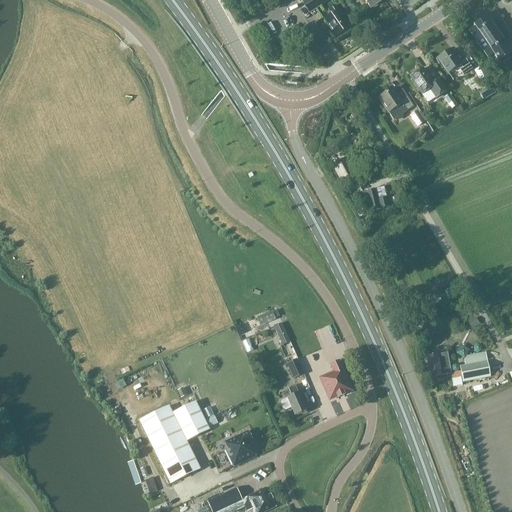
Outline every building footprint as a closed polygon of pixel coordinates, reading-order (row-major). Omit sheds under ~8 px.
[(320,5),(317,0),(300,0),(309,13),(320,5)] [(340,0),(351,17),(357,13),(352,4),(350,6),(346,0),(340,0)] [(364,0),(370,8),(382,0),(364,0)] [(335,37),(348,28),(341,16),(340,17),(334,6),(328,10),(332,15),(324,20),(335,37)] [(475,27),(470,31),(488,59),(494,55),(499,62),(511,53),(511,35),(496,12),(487,18),(486,16),(473,25),(475,27)] [(450,52),(438,59),(447,74),(457,68),(462,76),(472,70),(465,59),(460,63),(458,60),(456,61),(450,52)] [(422,69),(410,78),(421,95),(427,103),(435,98),(435,99),(446,92),(438,80),(432,84),(422,69)] [(491,87),(479,94),(483,101),(495,94),(491,87)] [(392,89),(378,98),(388,113),(393,120),(395,119),(396,121),(403,117),(402,114),(413,107),(406,96),(400,101),(392,89)] [(444,98),(451,109),(457,105),(449,94),(444,98)] [(417,111),(410,116),(417,127),(424,121),(417,111)] [(357,171),(352,174),(345,162),(333,168),(343,186),(350,183),(352,186),(363,181),(357,171)] [(386,198),(377,201),(374,190),(366,192),(371,211),(388,207),(386,198)] [(436,306),(435,304),(434,300),(427,303),(429,306),(430,309),(436,306)] [(272,312),(256,318),(259,326),(275,320),(272,312)] [(475,318),(470,321),(474,328),(479,325),(475,318)] [(282,345),(290,342),(282,324),(275,327),(282,345)] [(489,378),(484,353),(463,357),(465,366),(458,367),(461,383),(489,378)] [(430,378),(450,374),(446,354),(426,357),(430,378)] [(286,364),(293,380),(303,375),(296,359),(286,364)] [(333,372),(319,379),(329,401),(337,397),(338,400),(339,400),(338,398),(343,396),(344,397),(345,397),(343,394),(351,391),(338,362),(330,365),(333,372)] [(285,410),(291,408),(294,416),(305,411),(295,386),(288,388),(292,396),(287,398),(282,401),(280,403),(283,409),(285,410)] [(181,399),(186,396),(183,389),(177,391),(181,399)] [(209,431),(205,423),(195,402),(171,414),(168,407),(139,421),(169,484),(199,470),(186,442),(209,431)] [(206,419),(211,416),(208,409),(202,411),(206,419)] [(214,424),(211,416),(206,419),(209,426),(214,424)] [(227,449),(225,450),(233,467),(256,457),(250,444),(253,443),(248,432),(233,438),(224,443),(227,449)] [(152,478),(145,481),(149,494),(157,491),(152,478)] [(253,511),(263,511),(274,507),(266,489),(246,498),(253,511)] [(207,502),(211,511),(217,511),(240,501),(234,490),(207,502)]
